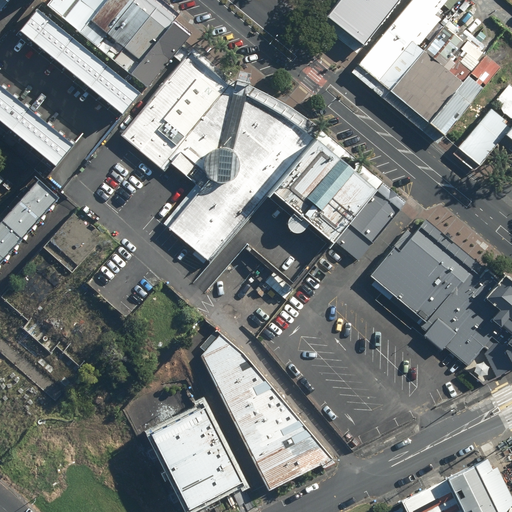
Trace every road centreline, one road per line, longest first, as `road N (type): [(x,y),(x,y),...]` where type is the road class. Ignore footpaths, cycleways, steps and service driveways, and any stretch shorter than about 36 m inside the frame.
road 1 (tertiary): [(311,71),(511,240)]
road 2 (residential): [(299,511),(511,404)]
road 3 (tertiary): [(311,71),(289,74),(199,0)]
